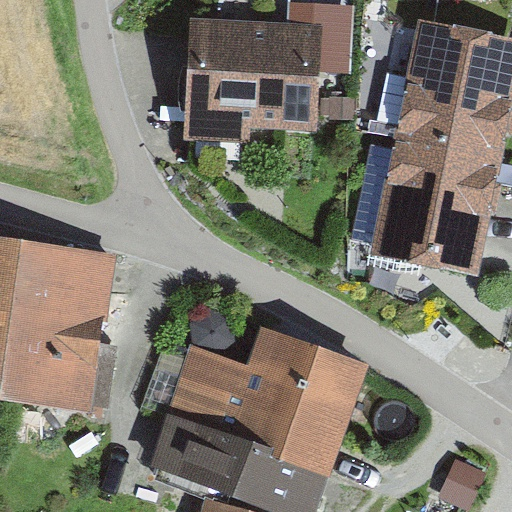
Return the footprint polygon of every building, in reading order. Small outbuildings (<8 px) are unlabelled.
[(328,35),(204,28),(198,120),(323,128),(328,35)] [(511,49),(425,31),(376,267),(466,285),(511,66),(511,49)] [(126,258),(0,241),(0,398),(104,416),(126,258)] [(266,373),(197,352),(178,422),(338,474),(376,367),(277,337),(266,373)] [(325,511),(338,474),(178,422),(163,468),(301,511),(325,511)]
